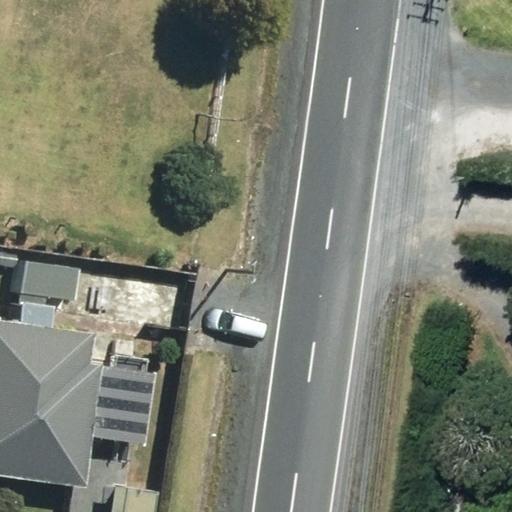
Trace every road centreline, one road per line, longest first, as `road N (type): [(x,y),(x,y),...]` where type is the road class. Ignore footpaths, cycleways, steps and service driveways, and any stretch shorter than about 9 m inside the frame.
road 1 (tertiary): [(344,0),(274,511)]
road 2 (unknown): [(330,115),(511,170)]
